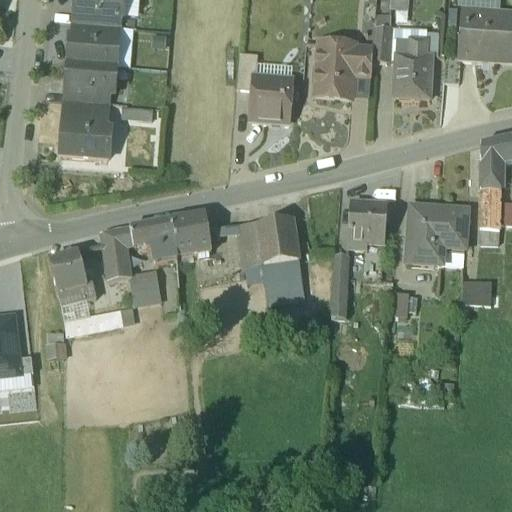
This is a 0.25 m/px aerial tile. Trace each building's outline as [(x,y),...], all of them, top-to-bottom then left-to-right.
[(125,1),(116,0),(75,0),(74,23),(76,24),(110,26),(122,27),(123,14),(124,1),(125,1)] [(391,0),(391,9),(403,10),(403,0),(391,0)] [(138,2),(124,1),(123,14),(134,15),(138,12),(138,2)] [(511,24),(460,21),(456,69),(511,73),(511,24)] [(110,26),(76,24),(75,35),(109,38),(110,26)] [(390,28),(375,27),(374,38),(389,38),(390,28)] [(109,38),(75,35),(74,47),(108,50),(109,38)] [(374,38),(372,60),(371,72),(388,73),(390,38),(389,38),(374,38)] [(74,47),(70,47),(67,73),(116,77),(118,51),(108,50),(74,47)] [(425,52),(396,51),(393,108),(429,110),(431,68),(425,68),(425,52)] [(355,59),(318,56),(314,106),(351,109),(352,87),(355,59)] [(372,60),(355,59),(352,87),(370,88),(371,72),(372,60)] [(257,66),(239,64),(236,100),(253,101),(254,87),(255,87),(257,66)] [(116,77),(67,73),(65,100),(99,103),(113,104),(116,77)] [(255,87),(254,87),(253,101),(250,131),(287,134),(290,90),(255,87)] [(99,103),(67,100),(66,112),(98,115),(99,103)] [(98,115),(66,112),(64,137),(100,140),(102,115),(98,115)] [(64,137),(62,137),(60,165),(108,169),(111,141),(100,140),(64,137)] [(511,147),(501,150),(480,155),(479,229),(498,229),(499,212),(500,173),(511,171),(511,147)] [(511,212),(499,212),(498,229),(498,233),(511,233),(511,212)] [(386,216),(350,213),(347,258),(366,260),(367,253),(383,255),(386,216)] [(467,219),(410,215),(406,271),(433,273),(434,255),(464,258),(467,219)] [(204,225),(170,231),(176,266),(209,261),(208,253),(206,242),(204,225)] [(291,228),(253,234),(256,249),(243,251),(242,251),(240,252),(239,253),(239,255),(238,256),(238,258),(243,287),(262,284),(274,282),(273,274),(298,270),(291,228)] [(498,229),(479,229),(479,240),(498,241),(498,233),(498,229)] [(170,231),(121,239),(124,255),(131,253),(131,255),(144,252),(145,258),(150,257),(153,272),(174,269),(176,269),(170,231)] [(253,234),(234,237),(236,249),(238,258),(238,256),(239,255),(239,253),(240,252),(242,251),(243,251),(256,249),(253,234)] [(234,237),(206,242),(208,253),(236,249),(234,237)] [(121,239),(100,243),(109,292),(122,289),(123,294),(130,293),(130,288),(124,255),(121,239)] [(77,263),(49,271),(58,304),(86,296),(77,263)] [(347,268),(333,267),(332,290),(346,291),(347,268)] [(303,302),(298,270),(273,274),(274,282),(262,284),(265,308),(303,302)] [(156,284),(130,288),(130,293),(132,302),(159,298),(156,284)] [(490,290),(462,288),(461,311),(489,313),(490,290)] [(346,291),(332,290),(330,308),(344,309),(346,291)] [(176,291),(167,292),(168,300),(177,299),(176,291)] [(86,296),(58,304),(61,316),(89,308),(86,296)] [(65,328),(67,345),(135,334),(133,317),(65,328)] [(0,385),(20,384),(18,367),(13,326),(0,327),(0,385)] [(66,366),(64,341),(46,342),(47,368),(66,366)] [(31,365),(18,367),(20,384),(33,382),(31,365)]
